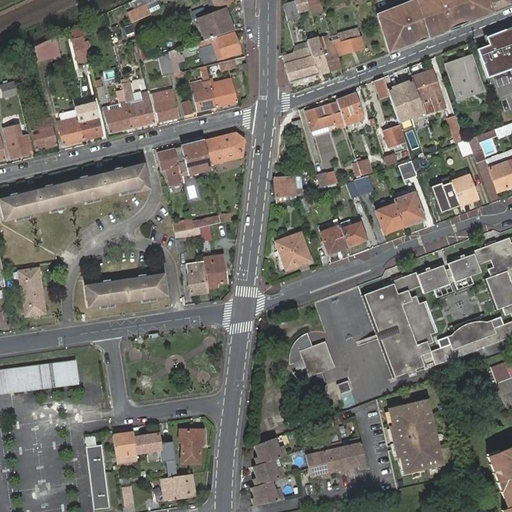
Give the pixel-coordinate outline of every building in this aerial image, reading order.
[(215,5),(217,11),(235,4),(233,0),(207,0),(210,7),(215,5)] [(300,0),(293,2),(299,19),(311,15),(307,0),(300,0)] [(320,0),(308,0),(312,17),(323,15),(320,0)] [(418,42),(428,39),(415,0),(413,0),(406,2),(403,4),(392,8),(391,9),(383,12),(383,13),(376,16),(389,54),(404,48),(404,46),(415,42),(415,44),(417,43),(418,42)] [(470,22),(493,13),(488,0),(415,0),(428,39),(456,28),(452,14),(455,13),(460,26),(469,23),(470,22)] [(488,0),(493,13),(511,5),(511,3),(510,0),(488,0)] [(293,2),(283,6),(288,22),(299,19),(293,2)] [(129,14),(134,23),(150,16),(146,6),(129,14)] [(217,38),(234,32),(227,9),(203,18),(198,19),(206,41),(217,38)] [(184,15),(186,24),(197,20),(195,15),(193,11),(184,15)] [(197,20),(198,19),(203,18),(201,12),(195,15),(197,20)] [(456,28),(460,26),(455,13),(452,14),(456,28)] [(488,43),(484,45),(487,54),(484,55),(479,57),(486,78),(491,76),(511,68),(511,27),(486,37),(488,43)] [(339,43),(333,45),(337,59),(363,49),(357,31),(337,38),(339,43)] [(306,38),(308,43),(319,39),(318,34),(306,38)] [(206,41),(196,44),(199,51),(211,47),(217,62),(241,54),(234,35),(218,40),(217,38),(206,41)] [(57,38),(33,49),(36,60),(61,54),(57,38)] [(318,74),(329,71),(320,43),(319,39),(308,43),(318,74)] [(329,71),(340,68),(337,59),(333,45),(331,40),(320,43),(329,71)] [(287,65),(291,82),(318,74),(308,43),(303,44),(297,47),(294,48),(292,53),(290,54),(293,63),(287,65)] [(481,46),(475,48),(479,57),(484,55),(487,54),(484,45),(481,46)] [(89,64),(85,46),(76,51),(79,67),(89,64)] [(179,49),(169,53),(173,74),(174,75),(183,72),(179,49)] [(169,53),(159,56),(162,76),(173,74),(169,53)] [(461,87),(464,97),(481,91),(470,58),(446,66),(454,90),(461,87)] [(234,61),(218,65),(219,72),(235,68),(234,61)] [(200,69),(201,72),(203,82),(190,85),(196,113),(215,108),(209,81),(208,75),(206,67),(200,69)] [(432,71),(412,78),(413,80),(419,99),(425,114),(425,116),(445,109),(432,71)] [(382,78),(373,81),(379,99),(388,96),(386,90),(382,78)] [(209,81),(215,108),(237,103),(231,80),(213,84),(212,80),(209,81)] [(425,114),(419,99),(413,80),(386,90),(388,96),(398,124),(425,114)] [(17,94),(14,81),(0,83),(0,86),(3,98),(17,94)] [(95,88),(98,104),(104,102),(100,87),(95,88)] [(457,99),(464,97),(461,87),(454,90),(457,99)] [(108,134),(130,129),(124,103),(123,98),(121,91),(116,92),(119,104),(103,108),(108,134)] [(354,93),(336,100),(337,103),(343,121),(345,124),(363,117),(354,93)] [(151,98),(156,122),(176,117),(171,94),(151,98)] [(124,103),(130,129),(153,124),(147,98),(141,99),(129,102),(124,103)] [(180,103),(183,116),(191,113),(189,102),(180,103)] [(343,121),(337,103),(306,112),(311,130),(329,125),(343,121)] [(81,141),(75,117),(74,110),(58,114),(60,120),(56,121),(61,146),(81,141)] [(95,112),(75,117),(81,141),(101,136),(95,112)] [(463,140),(455,115),(447,118),(455,142),(463,140)] [(56,145),(49,117),(28,122),(29,128),(35,150),(56,145)] [(304,127),(302,118),(293,121),(295,130),(304,127)] [(382,130),(388,148),(404,142),(398,124),(382,130)] [(331,131),(329,125),(311,130),(313,136),(331,131)] [(3,130),(10,159),(30,154),(25,135),(22,136),(23,138),(20,139),(17,127),(3,130)] [(203,142),(209,166),(242,157),(244,141),(235,134),(203,142)] [(466,140),(472,154),(480,151),(475,137),(466,140)] [(464,141),(457,143),(463,158),(472,154),(466,140),(464,141)] [(181,177),(209,171),(210,170),(209,166),(203,142),(174,149),(181,177)] [(183,186),(181,177),(174,149),(157,154),(161,170),(166,169),(171,190),(183,186)] [(388,164),(397,161),(395,154),(385,157),(388,164)] [(359,157),(355,158),(361,175),(368,172),(373,171),(369,157),(363,159),(360,160),(359,157)] [(361,175),(355,158),(354,158),(352,162),(357,176),(361,175)] [(415,175),(410,161),(398,165),(403,180),(415,175)] [(511,185),(511,176),(506,162),(488,169),(497,191),(511,185)] [(138,193),(147,191),(149,190),(143,165),(142,165),(138,166),(140,171),(133,173),(137,190),(138,193)] [(140,171),(138,166),(121,170),(121,167),(114,169),(114,172),(87,178),(86,175),(80,178),(80,180),(52,187),(52,184),(44,186),(45,189),(17,195),(16,193),(9,194),(10,197),(0,199),(0,205),(4,221),(12,219),(27,216),(48,211),(63,207),(82,203),(97,199),(117,194),(137,190),(133,173),(140,171)] [(326,173),(317,176),(320,189),(336,184),(332,173),(326,174),(326,173)] [(320,189),(317,176),(311,178),(315,191),(320,189)] [(366,176),(362,178),(353,181),(359,197),(373,191),(366,176)] [(469,176),(450,182),(458,203),(459,207),(478,199),(469,176)] [(278,188),(276,205),(288,206),(289,206),(290,198),(297,199),(304,196),(302,190),(295,193),(295,186),(299,186),(299,180),(281,179),(281,188),(278,188)] [(450,182),(448,179),(438,182),(439,185),(430,188),(440,214),(452,209),(451,205),(458,203),(450,182)] [(353,181),(346,183),(352,199),(359,197),(353,181)] [(190,198),(197,197),(194,185),(187,187),(190,198)] [(413,193),(393,201),(394,204),(402,226),(423,219),(413,193)] [(393,201),(392,197),(385,200),(384,199),(380,200),(381,201),(375,204),(377,211),(394,204),(393,201)] [(298,201),(303,214),(311,211),(306,198),(298,201)] [(394,204),(377,211),(375,211),(382,230),(395,225),(396,229),(402,226),(394,204)] [(228,222),(235,220),(234,214),(226,216),(228,222)] [(192,222),(192,224),(194,229),(199,228),(208,226),(220,224),(219,218),(218,216),(192,222)] [(219,218),(220,224),(228,222),(226,216),(219,218)] [(194,229),(192,224),(192,222),(191,219),(172,224),(173,229),(174,233),(194,229)] [(338,225),(336,219),(333,221),(335,228),(328,230),(320,233),(328,254),(347,247),(340,230),(338,225)] [(352,220),(338,225),(340,230),(353,225),(352,220)] [(335,228),(333,221),(325,224),(328,230),(335,228)] [(340,230),(347,247),(365,240),(359,223),(353,225),(340,230)] [(383,233),(396,229),(395,225),(382,230),(383,233)] [(210,238),(208,226),(199,228),(201,240),(210,238)] [(194,229),(174,233),(177,254),(188,252),(185,237),(194,235),(194,229)] [(309,261),(300,234),(277,242),(280,250),(278,251),(285,270),(309,261)] [(496,244),(498,249),(510,245),(510,243),(508,239),(496,244)] [(485,244),(486,247),(488,253),(498,249),(496,244),(495,241),(485,244)] [(420,356),(430,353),(427,346),(433,344),(430,336),(435,335),(423,304),(418,306),(415,298),(410,300),(407,293),(420,288),(422,295),(433,292),(435,299),(452,293),(447,279),(451,278),(455,291),(472,285),(469,278),(480,273),(478,266),(489,262),(492,269),(487,271),(490,278),(484,280),(496,311),(501,309),(504,317),(510,314),(511,313),(511,243),(510,245),(498,249),(488,253),(486,247),(462,256),(463,258),(460,260),(459,257),(449,261),(450,263),(449,264),(451,268),(448,269),(444,271),(441,272),(439,267),(438,265),(401,278),(403,283),(393,287),(392,285),(364,296),(378,334),(398,327),(399,331),(380,339),(394,378),(424,367),(422,361),(420,356)] [(211,258),(204,259),(204,261),(205,273),(208,289),(217,288),(217,285),(226,283),(223,261),(218,262),(217,259),(212,260),(211,258)] [(191,295),(208,293),(208,289),(205,273),(204,261),(186,264),(188,275),(191,295)] [(18,272),(25,318),(45,315),(39,269),(18,272)] [(164,275),(162,276),(145,278),(145,275),(138,277),(138,279),(110,283),(110,281),(102,282),(102,284),(85,287),(88,309),(100,307),(115,304),(141,300),(156,298),(167,296),(164,275)] [(390,280),(392,285),(393,287),(403,283),(401,278),(400,276),(390,280)] [(450,337),(447,338),(442,340),(445,347),(447,352),(431,358),(434,366),(511,336),(511,328),(500,332),(498,327),(495,320),(486,323),(483,323),(479,323),(475,324),(472,324),(468,325),(465,327),(462,328),(458,330),(456,332),(454,334),(451,335),(450,337)] [(511,321),(498,327),(500,332),(511,328),(511,321)] [(398,327),(378,334),(380,339),(399,331),(398,327)] [(294,365),(303,362),(299,352),(312,348),(308,334),(307,334),(305,335),(301,337),(300,338),(297,341),(295,342),(293,345),(292,347),(291,349),(291,351),(290,353),(290,354),(289,356),(289,358),(289,361),(289,362),(289,364),(289,366),(294,365)] [(322,374),(335,369),(325,343),(312,348),(299,352),(303,362),(305,370),(309,379),(322,374)] [(445,347),(430,353),(420,356),(422,361),(431,358),(447,352),(445,347)] [(511,359),(490,368),(495,381),(511,374),(511,359)] [(75,362),(9,370),(12,393),(77,385),(75,362)] [(305,370),(303,362),(294,365),(297,373),(305,370)] [(9,370),(0,370),(0,394),(12,393),(9,370)] [(309,379),(305,370),(297,373),(292,374),(293,375),(295,379),(298,382),(299,383),(303,385),(304,386),(308,388),(312,389),(316,389),(320,389),(324,388),(326,387),(322,374),(309,379)] [(337,386),(338,389),(342,388),(343,390),(350,387),(348,382),(337,386)] [(342,388),(338,389),(341,396),(352,391),(350,387),(343,390),(342,388)] [(444,466),(429,400),(389,409),(393,427),(390,428),(394,446),(395,451),(397,460),(401,459),(404,475),(444,466)] [(120,430),(111,432),(116,466),(136,462),(135,455),(133,438),(132,433),(120,435),(120,430)] [(181,443),(181,463),(199,463),(199,445),(202,445),(202,431),(179,430),(179,442),(181,443)] [(133,438),(135,455),(160,451),(157,435),(133,438)] [(276,437),(255,445),(259,457),(255,459),(257,466),(275,461),(288,457),(285,447),(280,448),(276,437)] [(343,448),(349,470),(359,468),(359,471),(368,469),(361,439),(351,441),(351,446),(343,448)] [(350,473),(349,470),(343,448),(342,442),(333,445),(334,450),(325,451),(331,474),(341,472),(342,475),(350,473)] [(85,447),(93,510),(109,508),(101,445),(85,447)] [(332,478),(331,474),(325,451),(325,447),(314,449),(316,454),(307,456),(312,479),(323,476),(324,480),(332,478)] [(511,511),(511,449),(492,457),(498,474),(505,471),(508,479),(502,481),(511,507),(506,509),(507,511),(511,511)] [(166,458),(168,478),(177,476),(174,456),(166,458)] [(487,459),(506,509),(511,507),(502,481),(498,474),(492,457),(487,459)] [(275,461),(257,466),(253,467),(256,479),(252,480),(254,487),(273,481),(286,478),(282,468),(277,470),(275,461)] [(498,474),(502,481),(508,479),(505,471),(498,474)] [(195,497),(192,474),(177,476),(168,478),(165,478),(166,482),(172,482),(173,491),(164,492),(165,501),(195,497)] [(118,480),(119,485),(139,482),(139,477),(118,480)] [(165,478),(162,479),(164,492),(173,491),(172,482),(166,482),(165,478)] [(273,481),(254,487),(250,488),(253,498),(251,499),(254,508),(284,501),(281,489),(275,490),(273,481)] [(122,487),(125,507),(133,506),(130,486),(122,487)]
